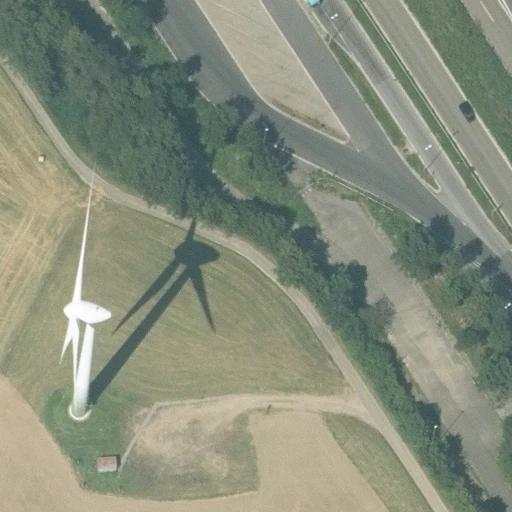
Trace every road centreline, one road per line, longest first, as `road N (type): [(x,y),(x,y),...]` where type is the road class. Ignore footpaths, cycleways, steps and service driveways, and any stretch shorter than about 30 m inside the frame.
road 1 (unclassified): [(0,53),(88,179),(238,248),(299,294),(440,511)]
road 2 (motorway): [(329,0),(499,259)]
road 3 (unclassified): [(511,511),(357,274)]
road 4 (motorway): [(162,0),(235,105),(366,174)]
road 5 (motorway): [(382,0),(511,196)]
road 6 (track): [(372,406),(264,401),(195,409)]
road 7 (motorway): [(366,174),(414,197),(499,259)]
